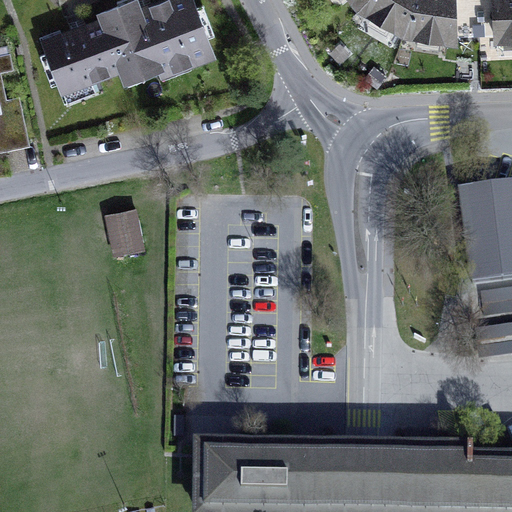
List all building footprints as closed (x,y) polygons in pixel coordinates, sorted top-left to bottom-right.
[(121,12),(138,6),(136,3),(135,0),(122,0),(118,2),(119,6),(121,12)] [(139,63),(138,64),(143,75),(160,69),(187,59),(190,66),(213,57),(206,38),(196,11),(191,0),(185,0),(170,6),(167,0),(164,0),(152,5),(138,6),(121,12),(139,63)] [(352,0),(360,9),(367,0),(352,0)] [(367,0),(360,9),(372,17),(391,28),(404,35),(416,0),(367,0)] [(440,41),(455,43),(453,0),(416,0),(404,35),(419,37),(440,41)] [(511,0),(494,0),(497,41),(503,41),(511,40),(511,0)] [(138,64),(139,63),(121,12),(119,6),(101,14),(103,20),(86,26),(71,32),(63,38),(45,45),(48,53),(59,80),(63,92),(91,81),(122,70),(138,64)] [(206,38),(214,35),(204,8),(196,11),(206,38)] [(386,36),(391,28),(372,17),(367,25),(386,36)] [(71,32),(86,26),(84,19),(76,22),(68,24),(71,32)] [(45,45),(63,38),(60,30),(42,37),(45,45)] [(417,47),(439,51),(440,41),(419,37),(417,47)] [(504,51),(511,50),(511,40),(503,41),(504,51)] [(339,46),(334,51),(342,59),(347,54),(339,46)] [(51,84),(59,80),(48,53),(40,56),(51,84)] [(0,103),(6,131),(25,127),(19,99),(7,102),(1,72),(12,69),(9,55),(0,57),(0,103)] [(165,81),(191,70),(190,66),(187,59),(160,69),(165,81)] [(143,75),(138,64),(122,70),(126,82),(143,75)] [(374,71),(368,79),(378,86),(384,78),(374,71)] [(68,104),(96,93),(91,81),(63,92),(68,104)] [(0,151),(10,149),(6,131),(0,132),(0,151)] [(106,216),(115,255),(144,249),(136,210),(106,216)] [(483,318),(511,314),(511,289),(479,294),(483,318)] [(511,355),(511,325),(475,330),(479,361),(511,355)] [(511,511),(511,466),(474,466),(474,455),(469,455),(469,458),(416,457),(365,456),(313,455),(275,454),(202,452),(201,511),(511,511)]
